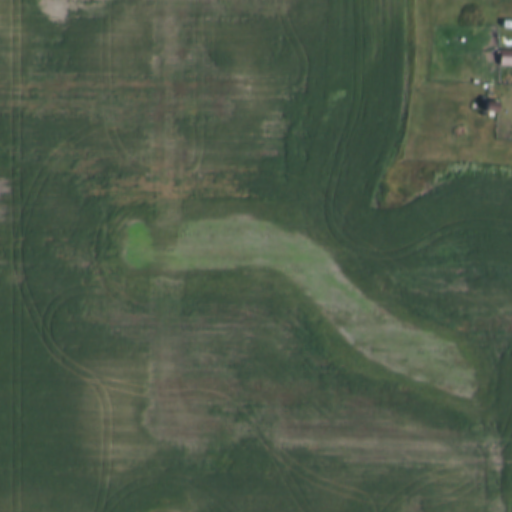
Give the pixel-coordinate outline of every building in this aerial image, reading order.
[(490,42),(505,42),(505,52),(490,51),(490,42)] [(476,89),(490,89),(490,100),(476,100),(476,89)] [(440,169),(444,168),(446,165),(447,161),(447,158),(444,155),(440,154),(437,155),(434,158),(433,161),(434,165),(437,168),(440,169)] [(455,169),(458,168),(461,166),(461,163),(461,160),(459,158),(456,157),(453,158),(451,160),(450,163),(450,166),(453,168),(455,169)] [(469,169),(472,168),(474,166),(475,163),(474,160),(472,158),(469,157),(466,158),(464,160),(463,163),(464,166),(466,168),(469,169)] [(483,169),(486,168),(488,166),(489,163),(488,160),(486,158),(483,157),(480,158),(478,160),(477,163),(478,166),(480,168),(483,169)] [(496,169),(499,168),(501,166),(502,163),(502,160),(499,158),(497,157),(494,158),(491,160),(491,163),(491,166),(493,168),(496,169)]
